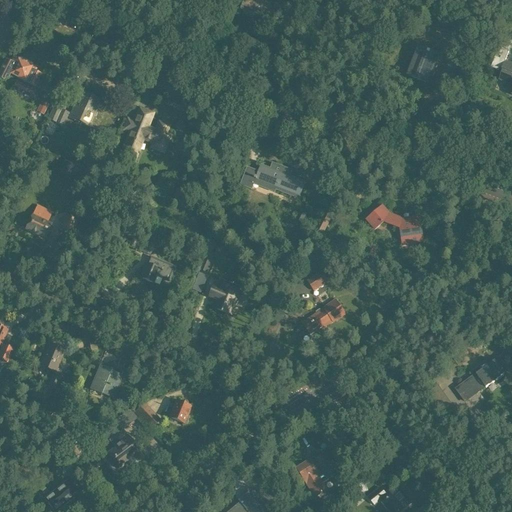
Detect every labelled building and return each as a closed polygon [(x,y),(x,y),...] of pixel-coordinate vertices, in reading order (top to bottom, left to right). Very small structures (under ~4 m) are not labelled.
[(460,23),(440,15),(438,21),(445,24),(443,29),(456,34),(460,23)] [(511,42),(503,39),(492,69),(502,72),(499,80),(511,85),(510,88),(511,88),(511,64),(506,62),(511,46),(511,42)] [(411,77),(411,78),(426,83),(429,76),(429,74),(433,75),(437,64),(434,63),(437,55),(422,49),(421,50),(411,77)] [(17,79),(26,62),(20,59),(17,60),(13,59),(11,63),(5,60),(0,70),(0,79),(3,80),(5,80),(8,74),(17,79)] [(17,79),(14,86),(31,95),(41,75),(35,72),(36,70),(32,68),(32,67),(32,65),(26,62),(17,79)] [(70,116),(71,116),(89,125),(100,101),(81,93),(70,116)] [(42,103),(37,111),(43,114),(48,106),(42,103)] [(67,114),(54,108),(49,119),(62,125),(67,114)] [(130,133),(122,155),(135,160),(138,151),(134,149),(137,142),(138,142),(142,140),(143,139),(152,143),(153,144),(152,146),(164,151),(168,141),(170,137),(172,138),(175,139),(175,138),(172,137),(165,134),(165,135),(168,127),(159,123),(156,131),(147,128),(148,126),(144,125),(148,113),(139,109),(134,122),(127,120),(123,130),(130,133)] [(248,168),(241,185),(252,189),(253,185),(255,180),(262,183),(261,185),(276,190),(299,199),(305,183),(290,177),(292,171),(277,165),(274,172),(271,171),(271,169),(262,166),(259,172),(248,168)] [(186,194),(177,190),(173,202),(181,205),(186,194)] [(383,207),(367,220),(375,230),(384,222),(401,229),(402,237),(403,237),(404,245),(417,243),(422,242),(419,218),(403,220),(389,215),(383,207)] [(31,216),(28,223),(27,222),(24,228),(26,228),(25,230),(45,239),(51,225),(46,222),(48,218),(35,212),(33,216),(31,216)] [(322,235),(333,215),(326,212),(316,232),(322,235)] [(79,220),(67,215),(60,231),(72,236),(79,220)] [(150,255),(154,245),(145,242),(141,252),(150,255)] [(313,257),(320,245),(313,242),(307,254),(313,257)] [(212,256),(206,254),(199,271),(205,273),(212,256)] [(150,257),(147,265),(146,265),(140,278),(153,284),(156,277),(169,283),(175,267),(150,257)] [(320,273),(306,281),(312,291),(326,283),(320,273)] [(363,277),(360,284),(369,288),(372,281),(363,277)] [(196,278),(193,288),(205,292),(209,283),(196,278)] [(214,287),(210,298),(221,302),(218,310),(228,314),(232,306),(235,307),(239,298),(241,298),(244,289),(230,284),(229,286),(223,283),(220,290),(214,287)] [(343,316),(334,302),(321,309),(322,310),(300,323),(307,335),(321,326),(322,328),(330,323),(331,324),(343,316)] [(0,347),(2,348),(0,352),(0,360),(7,364),(13,350),(3,346),(1,345),(7,331),(0,327),(0,347)] [(49,345),(40,367),(55,373),(64,352),(49,345)] [(508,359),(506,360),(502,355),(488,366),(486,364),(481,368),(482,370),(476,375),(477,376),(470,382),(468,380),(455,389),(464,402),(485,387),(486,388),(503,375),(506,378),(511,373),(511,367),(509,363),(510,362),(508,359)] [(123,378),(111,373),(112,372),(99,367),(89,390),(101,395),(102,394),(111,398),(113,394),(115,395),(123,378)] [(48,390),(49,390),(55,393),(60,380),(53,377),(48,390)] [(443,393),(433,400),(440,409),(449,402),(443,393)] [(169,418),(183,424),(190,407),(176,401),(169,418)] [(160,419),(144,403),(134,412),(150,428),(160,419)] [(121,418),(116,421),(122,430),(127,426),(121,418)] [(66,431),(60,435),(68,446),(73,443),(66,431)] [(119,445),(109,453),(120,467),(130,460),(129,458),(138,451),(127,436),(120,442),(122,444),(120,446),(119,445)] [(310,461),(298,469),(316,497),(327,490),(323,483),(338,473),(334,466),(332,467),(329,463),(331,462),(326,454),(316,461),(318,465),(314,467),(310,461)] [(68,481),(62,485),(44,499),(54,511),(55,511),(73,498),(71,496),(76,491),(83,486),(77,478),(70,469),(65,473),(73,481),(70,484),(68,481)] [(363,478),(351,482),(355,494),(367,490),(363,478)] [(481,479),(476,483),(482,489),(486,485),(481,479)] [(267,484),(263,488),(273,500),(275,503),(280,499),(277,496),(267,484)] [(397,486),(387,494),(381,487),(368,498),(375,505),(380,501),(383,504),(389,511),(401,511),(411,504),(397,486)] [(268,511),(264,507),(253,493),(244,501),(243,500),(239,503),(228,511),(248,511),(250,511),(251,511),(268,511)]
